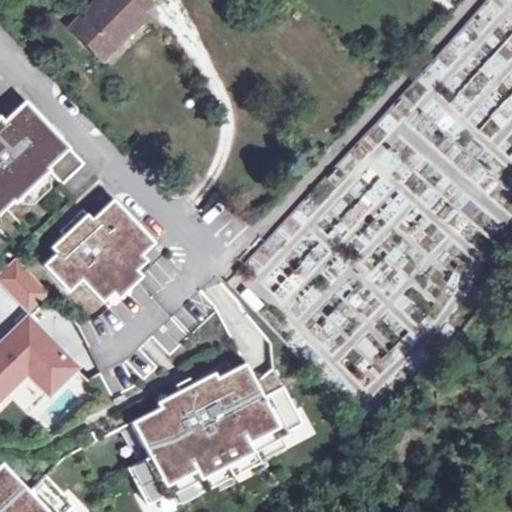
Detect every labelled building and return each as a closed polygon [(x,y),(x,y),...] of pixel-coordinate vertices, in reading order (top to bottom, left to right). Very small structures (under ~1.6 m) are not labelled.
[(148,2),(145,0),(96,0),(68,29),(97,60),(132,25),(129,21),(148,2)] [(0,200),(1,199),(9,208),(12,210),(48,176),(45,174),(38,166),(59,145),(23,105),(1,126),(0,125),(0,200)] [(59,145),(38,166),(45,174),(67,154),(59,145)] [(0,200),(0,216),(9,208),(1,199),(0,200)] [(148,237),(113,199),(91,220),(82,210),(59,232),(63,236),(50,248),(56,255),(44,266),(63,286),(75,275),(101,303),(137,270),(126,258),(148,237)] [(14,257),(0,270),(0,285),(29,313),(50,292),(14,257)] [(246,290),(240,296),(255,312),(261,307),(246,290)] [(32,365),(54,388),(74,369),(27,322),(0,348),(0,396),(26,371),(32,365)] [(242,364),(130,423),(149,458),(129,468),(147,504),(300,423),(271,369),(252,384),(242,364)] [(32,365),(26,371),(48,394),(54,388),(32,365)] [(28,492),(2,465),(0,466),(0,511),(69,511),(75,506),(46,476),(28,492)]
